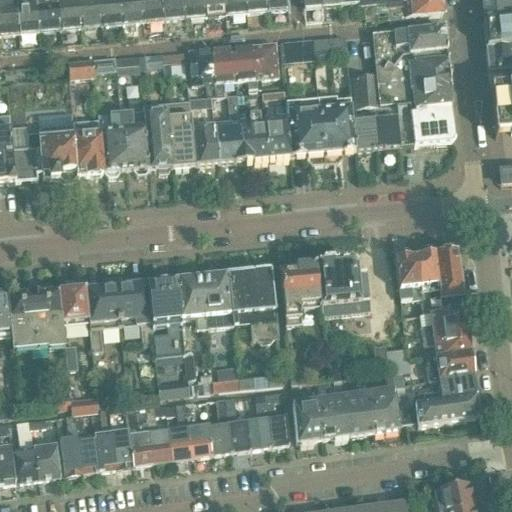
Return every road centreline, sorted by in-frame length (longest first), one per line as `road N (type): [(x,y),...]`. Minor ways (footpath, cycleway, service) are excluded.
road 1 (residential): [(0,252),(473,208)]
road 2 (residential): [(463,25),(0,65)]
road 3 (residential): [(215,511),(264,504),(288,485),(511,451)]
road 4 (residential): [(511,442),(473,208)]
road 5 (residential): [(463,25),(473,208)]
